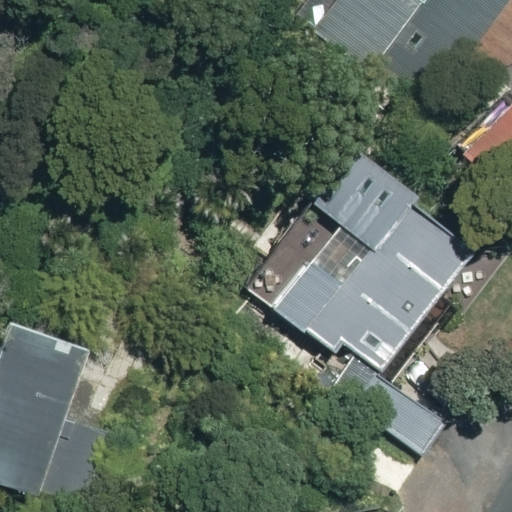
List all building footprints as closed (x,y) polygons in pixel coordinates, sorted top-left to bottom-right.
[(511,0),(340,0),(318,29),(430,116),(511,6),(511,0)] [(511,107),(467,155),(511,196),(511,107)] [(346,349),(387,380),(480,255),(413,204),(418,198),(353,153),(314,207),(341,228),(277,313),(338,361),(346,349)] [(0,503),(22,511),(37,511),(46,491),(89,506),(117,437),(69,419),(92,357),(12,326),(0,357),(0,503)] [(452,427),(383,378),(379,375),(355,410),(429,460),(452,427)]
